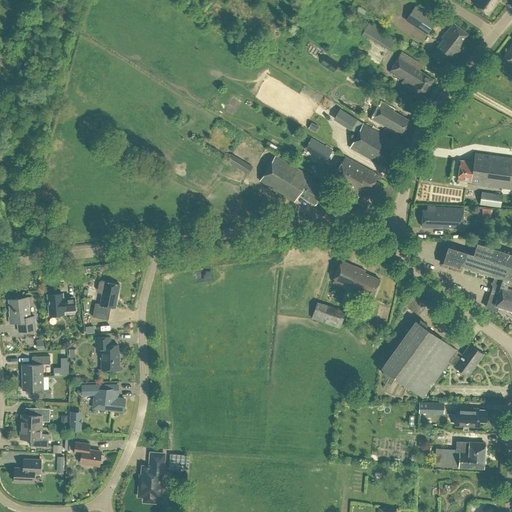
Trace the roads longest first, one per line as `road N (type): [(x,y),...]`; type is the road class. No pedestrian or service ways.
road 1 (residential): [(101,501),(139,423),(141,315),(154,244)]
road 2 (tertiary): [(154,244),(400,218)]
road 3 (tertiary): [(400,218),(430,114),(494,33)]
road 4 (tertiary): [(511,346),(412,272),(400,218)]
road 5 (tertiary): [(0,264),(154,244)]
